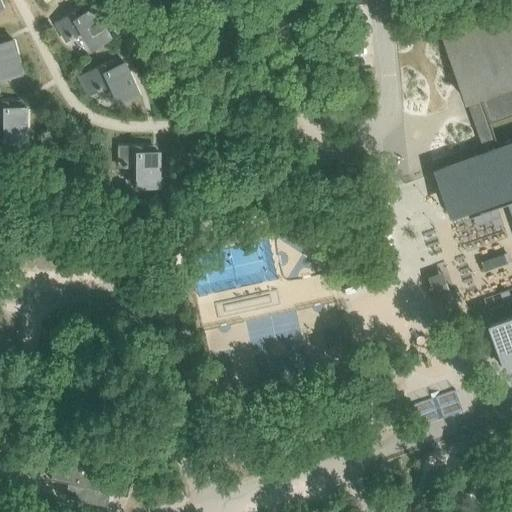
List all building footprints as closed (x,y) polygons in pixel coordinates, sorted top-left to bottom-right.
[(110,39),(92,9),(85,13),(81,8),(55,23),(65,42),(81,32),(92,50),(110,39)] [(511,147),(499,152),(490,126),(511,117),(511,11),(442,36),(465,101),(466,101),(485,154),(434,172),(439,184),(442,183),(451,209),(461,214),(464,213),(470,211),(473,217),(507,205),(511,218),(511,309),(506,312),(508,318),(502,320),(503,325),(497,338),(504,357),(500,359),(505,371),(511,368),(511,147)] [(0,79),(21,74),(13,40),(4,42),(2,36),(0,36),(0,79)] [(85,74),(78,77),(86,96),(93,93),(110,85),(119,104),(138,95),(124,63),(116,67),(113,61),(85,74)] [(17,102),(0,101),(0,122),(4,122),(4,143),(26,143),(26,108),(17,108),(17,102)] [(158,188),(158,153),(150,153),(150,146),(119,146),(118,167),(137,167),(137,187),(158,188)] [(415,256),(415,215),(393,214),(393,256),(415,256)] [(0,344),(14,346),(15,332),(0,331),(0,344)] [(313,456),(309,444),(286,452),(290,463),(313,456)] [(126,497),(132,471),(56,454),(50,480),(68,484),(66,496),(105,505),(108,493),(126,497)]
